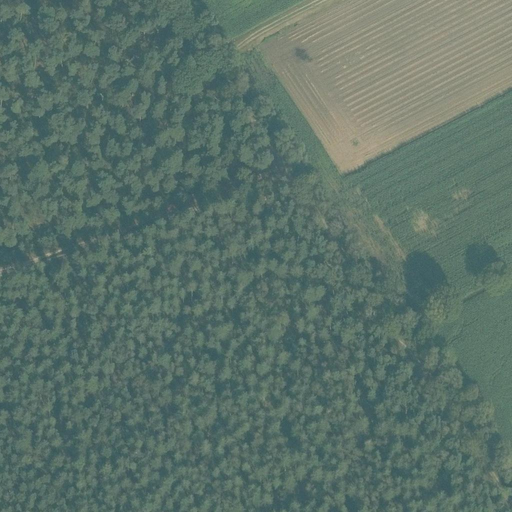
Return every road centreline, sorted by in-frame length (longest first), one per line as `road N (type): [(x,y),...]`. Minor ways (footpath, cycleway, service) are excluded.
road 1 (track): [(511,491),(284,175)]
road 2 (track): [(284,175),(0,274)]
road 3 (track): [(164,0),(284,175)]
road 4 (track): [(326,0),(206,62)]
